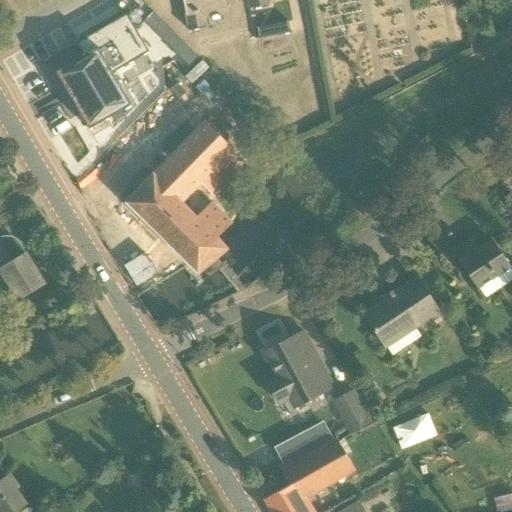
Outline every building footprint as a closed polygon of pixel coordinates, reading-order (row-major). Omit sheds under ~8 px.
[(182,0),(190,30),(208,26),(205,13),(229,7),(228,2),(240,0),(249,0),(251,10),(270,6),(268,0),(182,0)] [(155,14),(147,23),(152,28),(161,20),(155,14)] [(89,129),(131,106),(112,73),(148,51),(126,15),(77,44),(85,57),(62,69),(56,73),(78,111),(89,129)] [(161,20),(152,28),(158,34),(166,25),(161,20)] [(288,23),(257,29),(259,40),(290,35),(288,23)] [(166,25),(158,34),(163,39),(172,31),(166,25)] [(172,31),(163,39),(169,45),(177,36),(172,31)] [(177,36),(169,45),(174,50),(182,42),(177,36)] [(182,42),(174,50),(179,56),(188,47),(182,42)] [(188,47),(179,56),(185,61),(193,53),(188,47)] [(193,53),(185,61),(190,67),(199,59),(193,53)] [(245,164),(226,144),(206,122),(125,203),(163,240),(179,225),(177,223),(191,210),(184,203),(195,193),(205,204),(245,164)] [(232,224),(214,202),(198,218),(191,210),(177,223),(179,225),(163,240),(198,274),(227,249),(216,237),(232,224)] [(481,248),(473,236),(452,251),(479,291),(511,268),(511,264),(493,240),(481,248)] [(6,238),(0,240),(0,239),(0,272),(18,300),(44,284),(26,254),(24,255),(16,244),(12,239),(6,238)] [(441,312),(416,277),(393,292),(392,291),(389,293),(393,299),(386,304),(385,302),(365,316),(388,348),(441,312)] [(295,407),(324,392),(320,385),(306,360),(315,353),(304,332),(265,353),(279,378),(268,384),(278,403),(289,398),(295,407)] [(370,378),(359,385),(368,400),(379,393),(370,378)] [(349,434),(371,422),(354,389),(331,401),(349,434)] [(315,511),(308,499),(355,473),(336,438),(280,468),(290,485),(266,499),(266,498),(265,498),(264,499),(271,511),(315,511)] [(35,511),(32,508),(24,507),(27,505),(6,476),(0,480),(0,511),(35,511)] [(342,511),(363,511),(358,503),(342,511)]
